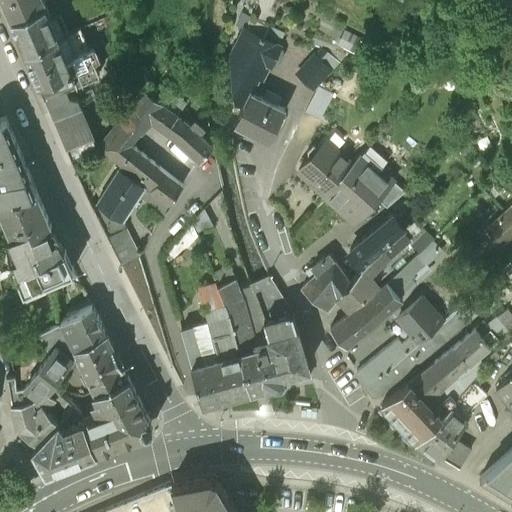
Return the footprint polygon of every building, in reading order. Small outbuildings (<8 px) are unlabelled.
[(1,0),(11,23),(45,9),(42,2),(45,0),(1,0)] [(50,22),(45,9),(11,23),(25,54),(67,36),(69,35),(61,17),(50,22)] [(284,52),(283,48),(281,46),(279,45),(285,30),(250,17),(244,28),(242,28),(235,43),(236,44),(230,56),(234,99),(243,103),(250,89),(264,59),(270,62),(271,60),(275,62),(278,62),(281,60),(284,52)] [(361,32),(345,23),(337,38),(353,46),(361,32)] [(76,56),(67,36),(25,54),(38,87),(72,72),(67,60),(76,56)] [(323,44),(314,53),(330,69),(339,59),(323,44)] [(99,76),(94,63),(99,61),(93,48),(76,56),(67,60),(72,72),(38,87),(44,99),(65,90),(77,85),(99,76)] [(482,65),(474,49),(465,54),(474,70),(482,65)] [(297,71),(314,87),(330,69),(314,53),(297,71)] [(143,89),(120,120),(140,134),(149,123),(179,144),(199,162),(212,146),(199,136),(205,129),(194,120),(189,126),(177,116),(184,108),(161,91),(156,99),(143,89)] [(269,139),(285,106),(250,89),(243,103),(234,121),(269,139)] [(328,96),(315,89),(303,113),(316,119),(328,96)] [(44,99),(53,120),(80,108),(77,101),(69,100),(65,90),(44,99)] [(93,139),(80,108),(53,120),(66,151),(93,139)] [(0,197),(36,191),(5,118),(0,118),(0,197)] [(129,146),(140,134),(120,120),(98,150),(152,188),(150,190),(149,191),(167,204),(182,186),(129,146)] [(298,168),(323,193),(351,161),(325,138),(320,144),(319,142),(312,143),(307,147),(308,154),(310,156),(298,168)] [(368,142),(351,161),(323,193),(353,220),(374,196),(377,199),(393,181),(380,168),(387,159),(368,142)] [(123,220),(139,195),(163,213),(167,204),(149,191),(150,190),(119,169),(97,204),(123,220)] [(405,191),(393,181),(377,199),(386,207),(405,191)] [(6,237),(9,258),(15,270),(64,249),(36,191),(0,197),(0,206),(12,234),(6,237)] [(92,209),(121,266),(139,258),(125,229),(127,228),(123,220),(97,204),(92,209)] [(498,217),(488,226),(501,241),(511,230),(511,206),(499,219),(498,217)] [(212,226),(203,209),(166,252),(178,262),(200,246),(195,233),(212,226)] [(391,240),(410,223),(396,209),(381,221),(379,226),(391,240)] [(350,309),(377,284),(368,274),(417,231),(410,223),(391,240),(361,265),(363,268),(351,282),(337,297),(347,308),(348,307),(350,309)] [(351,255),(361,265),(391,240),(379,226),(351,249),(351,255)] [(420,251),(387,280),(400,295),(414,281),(410,276),(441,250),(431,240),(420,251)] [(74,269),(64,249),(15,270),(24,291),(34,287),(35,291),(46,286),(44,282),(63,274),(71,270),(74,269)] [(327,309),(337,297),(351,282),(329,255),(313,269),(316,273),(300,288),(327,309)] [(511,269),(506,262),(456,308),(465,317),(511,274),(511,269)] [(228,314),(237,346),(255,341),(242,298),(238,288),(229,266),(212,273),(214,281),(228,314)] [(76,280),(71,270),(63,274),(67,283),(76,280)] [(293,311),(292,312),(269,275),(250,283),(270,337),(255,341),(237,346),(249,392),(310,375),(295,321),(293,311)] [(368,296),(383,314),(402,297),(400,295),(387,280),(368,296)] [(249,392),(237,346),(228,314),(214,281),(197,285),(207,322),(217,359),(191,367),(202,405),(249,392)] [(250,283),(238,288),(242,298),(255,341),(270,337),(250,283)] [(345,346),(383,314),(368,296),(330,329),(345,346)] [(421,296),(397,317),(419,341),(442,319),(421,296)] [(91,304),(60,320),(73,349),(106,332),(91,304)] [(511,313),(507,306),(486,324),(490,329),(497,338),(508,328),(511,331),(511,330),(511,313)] [(467,320),(465,317),(456,308),(442,319),(419,341),(414,345),(366,387),(364,388),(371,395),(376,395),(467,320)] [(51,384),(75,352),(73,349),(60,320),(39,331),(49,350),(25,384),(26,385),(39,394),(46,388),(51,384)] [(180,330),(191,367),(217,359),(207,322),(180,330)] [(475,327),(454,344),(468,363),(476,356),(490,345),(482,336),(475,327)] [(490,329),(482,336),(490,345),(497,338),(490,329)] [(128,376),(106,332),(73,349),(75,352),(84,371),(80,373),(84,382),(89,380),(94,390),(128,376)] [(355,371),(366,387),(414,345),(409,336),(400,342),(397,338),(355,371)] [(433,362),(449,380),(468,363),(454,344),(433,362)] [(486,366),(476,356),(468,363),(449,380),(425,401),(434,409),(450,393),(456,400),(473,381),(486,366)] [(425,401),(449,380),(433,362),(409,382),(425,401)] [(39,394),(26,385),(18,386),(15,372),(6,375),(12,403),(34,399),(39,394)] [(511,373),(497,387),(511,404),(511,373)] [(99,413),(82,420),(96,451),(147,430),(150,420),(128,376),(94,390),(97,398),(92,400),(99,413)] [(473,381),(456,400),(417,443),(439,457),(441,454),(460,465),(470,448),(453,437),(474,410),(471,407),(487,393),(473,381)] [(434,409),(425,401),(409,382),(381,404),(398,423),(417,443),(456,400),(450,393),(434,409)] [(16,425),(37,442),(58,420),(45,405),(53,397),(46,388),(39,394),(34,399),(12,403),(16,425)] [(82,420),(64,427),(58,420),(37,442),(32,447),(44,467),(52,469),(96,451),(82,420)] [(511,447),(479,477),(511,496),(511,447)] [(179,511),(236,511),(217,479),(209,476),(171,484),(179,511)] [(179,511),(171,484),(101,511),(179,511)]
